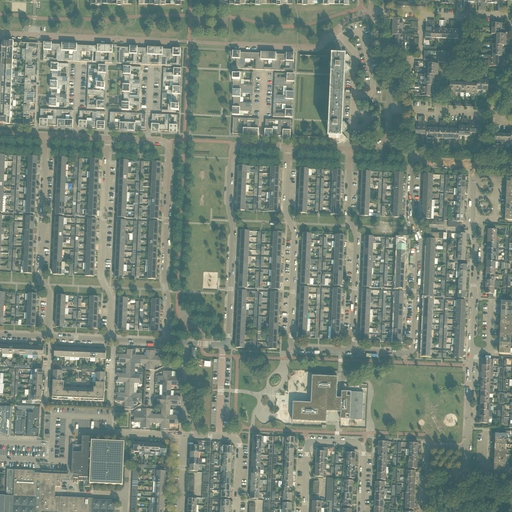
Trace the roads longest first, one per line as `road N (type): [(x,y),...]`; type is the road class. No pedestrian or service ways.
road 1 (residential): [(0,34),(313,48),(371,12)]
road 2 (residential): [(354,350),(290,340),(295,233),(285,208),(288,146)]
road 3 (residential): [(354,350),(414,348),(415,157)]
road 4 (residential): [(108,339),(111,297),(100,273),(107,138)]
road 5 (residential): [(46,335),(48,294),(39,275),(44,135)]
road 6 (residential): [(354,350),(350,149)]
road 7 (residential): [(166,342),(167,143)]
road 8 (residential): [(227,341),(234,145)]
road 9 (residential): [(304,511),(305,448),(313,440),(360,446),(361,511)]
road 10 (residential): [(470,350),(471,218)]
